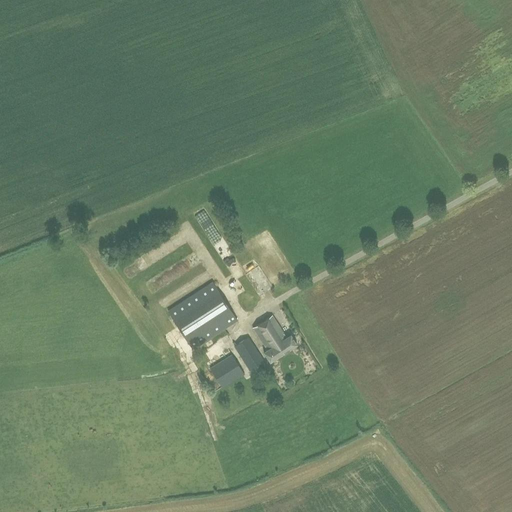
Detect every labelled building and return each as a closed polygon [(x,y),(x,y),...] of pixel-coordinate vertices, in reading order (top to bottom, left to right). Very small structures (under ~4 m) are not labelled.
[(149,250),(143,253),(147,260),(152,257),(149,250)] [(130,270),(147,262),(142,252),(125,260),(130,270)] [(185,257),(159,267),(163,276),(188,267),(185,257)] [(247,280),(253,290),(244,295),(250,305),(262,299),(257,290),(268,285),(255,261),(236,271),(242,283),(247,280)] [(237,320),(212,282),(168,311),(193,349),(237,320)] [(272,315),(262,321),(283,353),(297,344),(291,334),(286,337),(272,315)] [(203,345),(209,354),(221,347),(215,337),(203,345)] [(263,361),(248,337),(235,345),(250,369),(263,361)] [(210,368),(215,377),(222,388),(244,374),(232,354),(210,368)]
